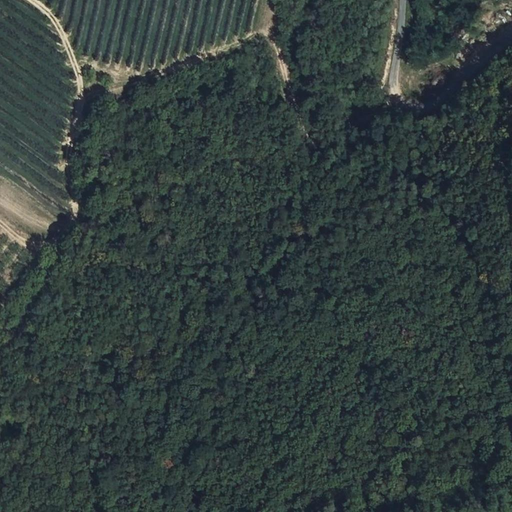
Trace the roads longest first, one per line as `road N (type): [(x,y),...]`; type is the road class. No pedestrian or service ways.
road 1 (track): [(34,304),(139,345),(225,256),(285,221),(321,154),(392,105)]
road 2 (track): [(34,304),(73,220),(67,152),(81,86),(57,24),(32,0)]
road 3 (unclassified): [(511,38),(440,101),(418,112),(392,105),(399,0)]
road 4 (track): [(272,36),(296,110),(321,154)]
